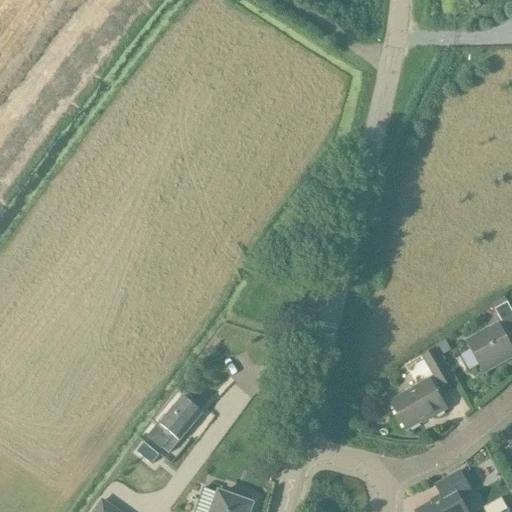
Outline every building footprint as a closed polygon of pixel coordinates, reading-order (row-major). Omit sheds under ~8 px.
[(495,310),(510,336),(511,334),(511,310),(507,303),(504,297),(492,305),(495,310)] [(467,342),(483,373),(511,357),(511,349),(498,325),(467,342)] [(405,368),(418,388),(390,404),(406,431),(428,418),(429,419),(446,409),(436,392),(440,389),(441,390),(453,383),(434,350),(405,368)] [(182,398),(160,425),(147,439),(162,452),(163,450),(169,455),(179,441),(202,414),(182,398)] [(442,498),(416,511),(465,511),(458,499),(471,492),(460,472),(435,486),(442,498)] [(249,511),(252,507),(220,495),(213,511),(249,511)] [(102,500),(93,511),(119,511),(102,500)]
